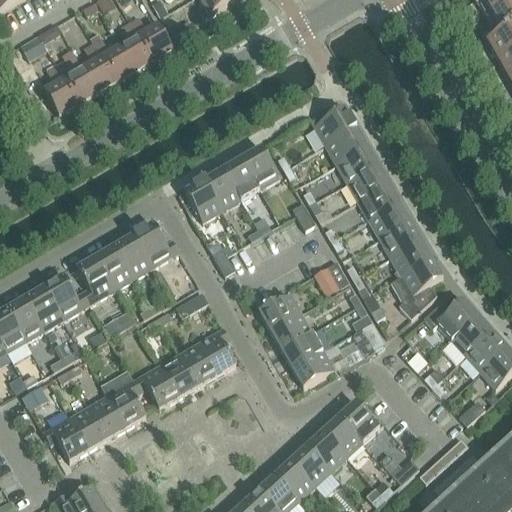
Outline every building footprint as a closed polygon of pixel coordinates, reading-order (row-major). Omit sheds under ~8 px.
[(0,0),(0,15),(24,2),(23,0),(0,0)] [(107,0),(97,7),(103,16),(114,10),(107,0)] [(120,0),(125,8),(139,0),(120,0)] [(234,5),(231,0),(197,0),(203,10),(198,13),(203,23),(234,5)] [(511,0),(474,0),(497,39),(487,45),(511,88),(511,0)] [(160,4),(152,8),(160,21),(168,17),(160,4)] [(94,7),(82,14),(87,21),(98,14),(94,7)] [(130,26),(153,66),(172,55),(157,29),(146,35),(138,21),(130,26)] [(153,66),(130,26),(121,31),(129,45),(119,51),(134,77),(153,66)] [(56,29),(45,36),(48,41),(55,43),(62,39),(56,29)] [(192,30),(171,42),(177,52),(198,40),(192,30)] [(98,38),(89,43),(92,48),(101,43),(98,38)] [(38,40),(20,51),(28,65),(36,61),(46,55),(43,50),(38,40)] [(92,48),(115,88),(134,77),(119,51),(109,57),(101,43),(92,48)] [(97,99),(115,88),(92,48),(83,53),(92,67),(81,73),(97,99)] [(63,65),(55,70),(78,110),(97,99),(81,73),(72,78),(63,65)] [(55,70),(46,75),(54,89),(43,95),(59,121),(78,110),(55,70)] [(325,151),(357,134),(345,115),(314,132),(325,151)] [(325,151),(337,171),(367,153),(357,134),(325,151)] [(279,184),(262,153),(242,165),(260,195),(279,184)] [(337,171),(348,190),(378,172),(367,153),(337,171)] [(290,172),(284,162),(278,166),(284,176),(290,172)] [(242,165),(223,175),(241,206),(260,195),(242,165)] [(284,176),(290,186),(296,182),(290,172),(284,176)] [(389,190),(378,172),(348,190),(358,208),(389,190)] [(205,186),(222,217),(241,206),(223,175),(205,186)] [(205,186),(185,198),(203,228),(222,217),(205,186)] [(400,209),(389,190),(358,208),(369,227),(400,209)] [(309,210),(316,206),(310,196),(303,200),(309,210)] [(309,210),(315,220),(322,216),(316,206),(309,210)] [(292,215),(296,221),(305,236),(315,230),(303,209),(292,215)] [(400,209),(369,227),(380,246),(411,228),(400,209)] [(264,222),(254,228),(258,235),(268,229),(264,222)] [(411,228),(380,246),(391,264),(422,246),(411,228)] [(153,229),(134,241),(153,274),(179,258),(172,246),(166,250),(153,229)] [(268,229),(258,235),(262,241),(272,235),(268,229)] [(331,247),(337,244),(331,233),(325,237),(331,247)] [(258,235),(248,241),(251,247),(262,241),(258,235)] [(153,274),(134,241),(115,251),(134,284),(153,274)] [(331,247),(337,257),(343,254),(337,244),(331,247)] [(402,283),(433,265),(422,246),(391,264),(402,283)] [(134,284),(115,251),(97,262),(116,295),(134,284)] [(223,255),(213,261),(225,283),(236,277),(223,255)] [(116,295),(97,262),(77,274),(89,295),(82,299),(89,310),(116,295)] [(433,265),(402,283),(391,289),(403,308),(399,311),(411,324),(419,317),(437,301),(430,292),(444,284),(433,265)] [(326,273),(339,294),(349,288),(337,267),(327,272),(326,273)] [(359,281),(353,271),(347,275),(353,285),(359,281)] [(89,310),(82,299),(76,303),(64,281),(44,293),(63,326),(89,310)] [(353,285),(358,295),(365,291),(360,283),(359,281),(353,285)] [(45,336),(63,326),(44,293),(25,303),(45,336)] [(176,313),(182,324),(208,308),(208,307),(203,299),(202,298),(176,313)] [(372,298),(364,303),(372,317),(380,312),(372,298)] [(271,337),(302,319),(291,299),(260,317),(271,337)] [(355,313),(361,309),(355,299),(349,303),(355,313)] [(26,347),(45,336),(25,303),(7,314),(26,347)] [(438,330),(452,346),(478,322),(463,305),(450,317),(442,308),(424,324),(433,335),(438,330)] [(150,312),(154,319),(164,313),(160,306),(150,312)] [(367,319),(361,309),(355,313),(361,323),(367,319)] [(154,319),(150,312),(140,318),(144,325),(154,319)] [(372,317),(377,326),(385,320),(380,312),(372,317)] [(0,345),(7,358),(26,347),(7,314),(0,318),(0,345)] [(127,318),(103,332),(109,343),(133,329),(127,318)] [(157,324),(161,331),(172,325),(168,318),(157,324)] [(282,355),(313,338),(302,319),(271,337),(282,355)] [(478,322),(452,346),(466,362),(493,338),(478,322)] [(161,331),(157,324),(147,330),(151,337),(161,331)] [(363,335),(374,355),(384,349),(372,327),(362,333),(363,335)] [(197,393),(236,371),(224,350),(230,346),(223,334),(178,360),(197,393)] [(358,337),(355,340),(355,345),(356,347),(362,358),(366,361),(367,362),(370,360),(375,356),(374,355),(363,335),(358,337)] [(293,374),(324,356),(313,338),(282,355),(293,374)] [(481,378),(507,354),(493,338),(466,362),(481,378)] [(421,345),(410,354),(421,367),(432,357),(421,345)] [(511,380),(511,359),(507,354),(481,378),(496,395),(511,380)] [(324,356),(293,374),(304,394),(335,376),(324,356)] [(61,364),(65,371),(75,365),(71,358),(61,364)] [(160,371),(179,404),(197,393),(178,360),(160,371)] [(65,371),(61,364),(50,370),(54,377),(65,371)] [(68,376),(72,383),(82,377),(78,370),(68,376)] [(160,371),(133,386),(140,398),(147,394),(159,415),(179,404),(160,371)] [(436,373),(429,379),(437,388),(444,382),(436,373)] [(72,383),(68,376),(57,382),(61,389),(72,383)] [(140,398),(133,386),(127,376),(101,391),(107,401),(126,434),(146,423),(134,402),(140,398)] [(429,379),(424,384),(432,393),(437,388),(429,379)] [(23,386),(27,393),(38,387),(34,380),(23,386)] [(432,393),(439,402),(445,397),(438,389),(437,388),(432,393)] [(41,393),(23,403),(29,414),(48,404),(41,393)] [(493,398),(487,403),(492,409),(498,404),(493,398)] [(107,401),(88,412),(108,445),(126,434),(107,401)] [(339,423),(363,449),(380,434),(356,407),(339,423)] [(477,407),(459,423),(467,432),(485,415),(477,407)] [(88,412),(70,423),(89,456),(108,445),(88,412)] [(57,446),(69,467),(89,456),(70,423),(43,438),(50,450),(57,446)] [(323,437),(347,463),(363,449),(339,423),(323,437)] [(307,452),(331,478),(347,463),(323,437),(307,452)] [(461,444),(453,451),(460,459),(468,452),(461,444)] [(511,511),(511,450),(443,511),(511,511)] [(448,455),(455,463),(460,459),(453,451),(448,455)] [(291,466),(315,492),(331,478),(307,452),(291,466)] [(443,460),(450,468),(455,463),(448,455),(443,460)] [(438,464),(445,472),(450,468),(443,460),(438,464)] [(433,469),(440,476),(445,472),(438,464),(433,469)] [(402,473),(393,482),(401,490),(419,473),(411,465),(402,473)] [(275,481),(299,507),(315,492),(291,466),(275,481)] [(429,473),(436,481),(440,476),(433,469),(429,473)] [(424,477),(431,485),(436,481),(429,473),(424,477)] [(423,478),(419,482),(426,490),(431,485),(424,477),(423,478)] [(259,495),(274,511),(293,511),(299,507),(275,481),(259,495)] [(389,491),(380,499),(385,505),(394,497),(389,491)] [(58,511),(102,511),(92,494),(71,506),(67,499),(55,506),(58,511)] [(243,510),(245,511),(274,511),(259,495),(243,510)] [(380,499),(371,507),(375,511),(377,511),(385,505),(380,499)]
